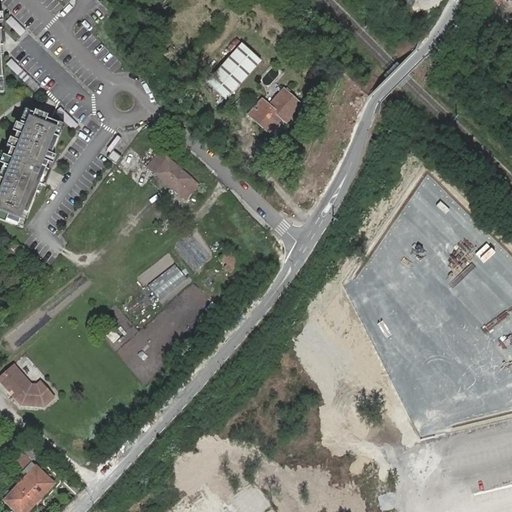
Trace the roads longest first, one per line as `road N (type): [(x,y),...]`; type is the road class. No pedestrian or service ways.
road 1 (unclassified): [(77,511),(304,250)]
road 2 (residential): [(142,112),(170,119),(304,250)]
road 3 (unclassified): [(304,250),(314,182),(356,85)]
road 4 (residential): [(142,112),(136,86),(111,86),(107,115),(125,123),(138,117)]
